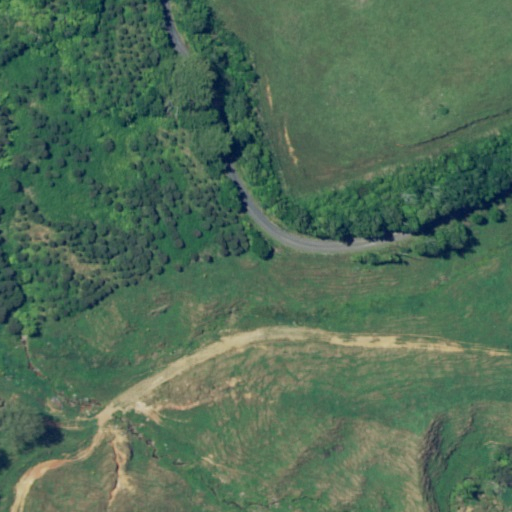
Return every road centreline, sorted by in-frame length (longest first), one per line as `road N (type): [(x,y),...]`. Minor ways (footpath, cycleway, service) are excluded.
road 1 (track): [(0,409),(63,430),(213,398),(336,360),(511,374)]
road 2 (unclassified): [(511,185),(392,235),(359,240),(310,237),(270,216),(225,155),(170,0)]
